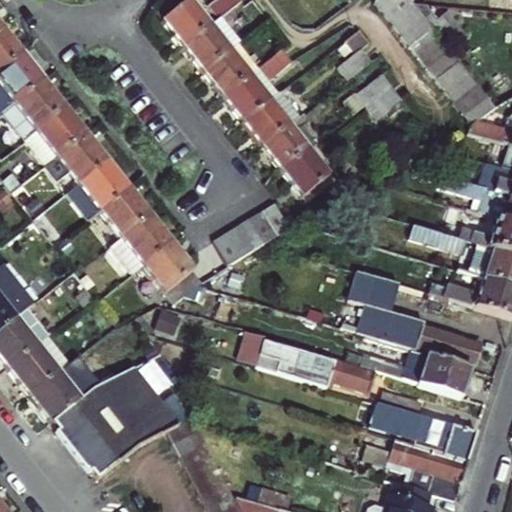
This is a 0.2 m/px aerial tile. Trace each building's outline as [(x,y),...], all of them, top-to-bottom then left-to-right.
[(173,38),(182,49),(209,27),(188,0),(161,22),(173,38)] [(237,0),(214,0),(207,6),(218,20),(219,19),(240,3),(237,0)] [(380,0),(374,6),(383,17),(404,0),(380,0)] [(412,7),(406,0),(404,0),(383,17),(392,28),(415,10),(412,7)] [(430,30),(433,27),(437,24),(425,8),(412,7),(415,10),(423,21),(430,30)] [(423,21),(415,10),(392,28),(400,39),(423,21)] [(441,38),(446,34),(453,44),(464,35),(448,15),(437,24),(433,27),(441,38)] [(239,44),(219,19),(218,20),(209,27),(229,52),(236,46),(239,44)] [(410,51),(433,33),(430,30),(423,21),(400,39),(410,51)] [(229,52),(209,27),(182,49),(193,63),(201,74),(229,52)] [(0,74),(22,56),(12,43),(1,29),(0,30),(0,74)] [(351,58),(336,71),(345,82),(368,64),(359,52),(367,46),(357,33),(341,45),(351,58)] [(433,33),(410,51),(419,62),(442,44),(433,33)] [(457,48),(467,40),(464,35),(453,44),(457,48)] [(451,56),(442,44),(419,62),(428,74),(451,56)] [(248,77),(256,71),(236,46),(229,52),(248,77)] [(248,77),(229,52),(201,74),(211,86),(221,99),(248,77)] [(289,65),(279,53),(257,70),(267,82),(289,65)] [(0,117),(2,116),(44,83),(33,70),(22,56),(0,74),(0,117)] [(460,67),(451,56),(428,74),(437,85),(460,67)] [(460,67),(437,85),(446,97),(469,78),(460,67)] [(231,112),(241,124),(268,102),(277,95),(267,82),(257,70),(256,71),(248,77),(221,99),(231,112)] [(478,90),(469,78),(446,97),(455,108),(478,90)] [(384,92),(374,80),(351,99),(360,111),(384,92)] [(54,96),(44,83),(2,116),(23,143),(65,110),(54,96)] [(487,101),(478,90),(455,108),(464,119),(487,101)] [(394,105),(384,92),(360,111),(371,124),(394,105)] [(288,127),(300,118),(280,93),(277,95),(268,102),(288,127)] [(464,119),(473,131),(496,113),(487,101),(464,119)] [(268,102),(241,124),(252,139),(260,149),(288,127),(268,102)] [(45,170),(57,160),(86,137),(75,123),(65,110),(23,143),(45,170)] [(511,110),(499,116),(506,118),(511,120),(511,110)] [(271,162),(280,174),(307,152),(294,135),(302,128),(309,122),(303,115),(300,118),(288,127),(260,149),(271,162)] [(473,131),(470,139),(508,151),(511,151),(511,120),(506,118),(503,130),(483,125),(473,131)] [(307,152),(315,146),(302,128),(294,135),(307,152)] [(86,137),(57,160),(78,187),(108,164),(97,151),(86,137)] [(511,151),(508,151),(502,172),(511,174),(511,151)] [(328,179),(307,152),(280,174),(291,188),(300,200),(328,179)] [(0,180),(4,185),(12,196),(22,188),(1,161),(0,161),(0,180)] [(108,164),(78,187),(100,214),(129,191),(120,180),(108,164)] [(479,190),(493,195),(511,200),(511,174),(502,172),(486,167),(479,190)] [(484,199),(491,202),(493,195),(479,190),(440,179),(436,191),(479,204),(482,205),(484,199)] [(22,188),(12,196),(33,223),(45,214),(24,187),(22,188)] [(100,214),(78,187),(67,197),(88,224),(100,214)] [(138,203),(129,191),(100,214),(88,224),(94,231),(106,222),(109,226),(121,242),(150,218),(138,203)] [(475,215),(496,220),(511,225),(511,200),(493,195),(491,202),(484,199),(482,205),(479,204),(475,215)] [(260,215),(275,241),(287,234),(271,208),(260,215)] [(55,250),(66,241),(45,214),(33,223),(55,250)] [(275,241),(260,215),(247,223),(263,248),(275,241)] [(142,268),(171,245),(163,235),(150,218),(121,242),(110,250),(131,277),(142,268)] [(461,230),(422,218),(419,229),(458,241),(461,230)] [(476,246),(511,256),(511,225),(496,220),(490,238),(474,233),(473,238),(468,237),(466,243),(476,246)] [(109,226),(106,222),(94,231),(98,235),(109,226)] [(263,248),(247,223),(235,230),(250,255),(263,248)] [(458,241),(419,229),(411,227),(408,239),(461,255),(465,243),(458,241)] [(250,255),(235,230),(223,238),(238,263),(250,255)] [(473,238),(474,233),(461,230),(458,241),(465,243),(466,243),(468,237),(473,238)] [(238,263),(223,238),(211,245),(226,270),(238,263)] [(142,268),(172,307),(196,287),(199,285),(191,274),(193,273),(181,258),(171,245),(142,268)] [(511,256),(476,246),(471,265),(460,262),(456,273),(481,280),(511,288),(511,256)] [(33,307),(2,267),(0,268),(0,332),(26,312),(33,307)] [(392,303),(396,287),(354,275),(346,303),(362,308),(388,316),(392,303)] [(444,291),(413,281),(410,291),(511,321),(511,319),(511,288),(481,280),(477,297),(445,287),(444,291)] [(91,296),(79,281),(68,289),(81,304),(91,296)] [(421,330),(422,326),(388,316),(362,308),(353,335),(362,338),(367,320),(405,332),(400,350),(409,353),(414,354),(415,349),(474,367),(477,356),(479,347),(421,330)] [(0,363),(6,371),(47,339),(26,312),(0,332),(0,363)] [(180,321),(159,315),(153,335),(173,341),(180,321)] [(405,332),(367,320),(362,338),(400,350),(405,332)] [(236,364),(327,391),(329,384),(369,397),(373,384),(376,374),(360,369),(245,334),(236,364)] [(69,367),(47,339),(6,371),(17,386),(28,399),(57,376),(69,367)] [(463,383),(467,370),(414,354),(409,353),(404,372),(363,360),(360,369),(376,374),(458,400),(463,383)] [(95,483),(139,449),(157,440),(164,436),(190,424),(170,398),(159,407),(132,371),(92,392),(79,403),(50,426),(71,453),(95,483)] [(57,376),(28,399),(38,412),(50,426),(79,403),(57,376)] [(381,394),(379,400),(378,406),(416,418),(420,405),(381,394)] [(379,400),(372,398),(370,404),(375,406),(378,406),(379,400)] [(416,418),(378,406),(375,406),(368,428),(414,443),(412,449),(465,466),(470,451),(475,436),(416,418)] [(190,424),(164,436),(172,450),(197,436),(190,424)] [(197,436),(172,450),(178,462),(203,449),(197,436)] [(465,466),(412,449),(390,442),(386,456),(365,449),(360,465),(403,478),(400,488),(429,496),(453,504),(460,483),(465,466)] [(209,461),(203,449),(178,462),(184,474),(209,461)] [(216,473),(209,461),(184,474),(191,486),(216,473)] [(222,485),(216,473),(191,486),(197,499),(222,485)] [(222,485),(197,499),(204,511),(229,499),(222,485)] [(425,508),(429,496),(400,488),(391,485),(382,511),(381,511),(373,509),(368,511),(429,511),(430,510),(425,508)] [(285,511),(290,499),(260,490),(256,504),(280,511),(285,511)] [(280,511),(256,504),(232,497),(239,511),(280,511)] [(233,511),(236,511),(229,499),(204,511),(233,511)]
